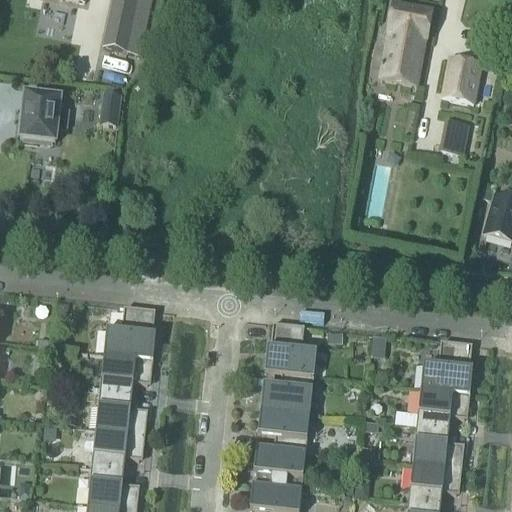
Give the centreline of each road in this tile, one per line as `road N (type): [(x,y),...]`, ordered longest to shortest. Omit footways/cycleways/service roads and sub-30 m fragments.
road 1 (residential): [(511,332),(226,305)]
road 2 (residential): [(226,305),(0,277)]
road 3 (residential): [(206,511),(226,305)]
